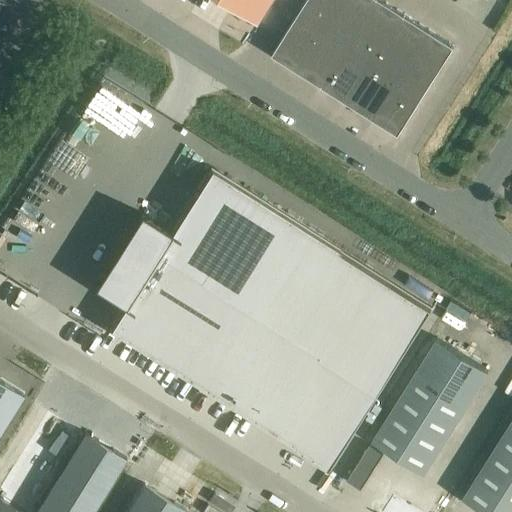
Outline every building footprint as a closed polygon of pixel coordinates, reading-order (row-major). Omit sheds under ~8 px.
[(222,0),(258,22),(271,0),(222,0)] [(382,0),(305,0),(272,53),(398,133),(454,45),(382,0)] [(112,278),(103,292),(124,305),(109,328),(201,386),(330,468),(432,307),(211,167),(171,231),(144,214),(105,274),(112,278)] [(417,372),(467,403),(488,370),(438,339),(417,372)] [(417,372),(373,439),(424,472),(467,403),(417,372)] [(0,433),(24,395),(0,379),(0,433)] [(511,511),(511,431),(508,429),(463,496),(488,511),(511,511)] [(0,511),(92,511),(127,457),(85,431),(33,511),(25,511),(0,496),(0,511)] [(387,461),(369,450),(347,483),(366,495),(387,461)] [(125,511),(183,511),(185,509),(143,483),(125,511)]
